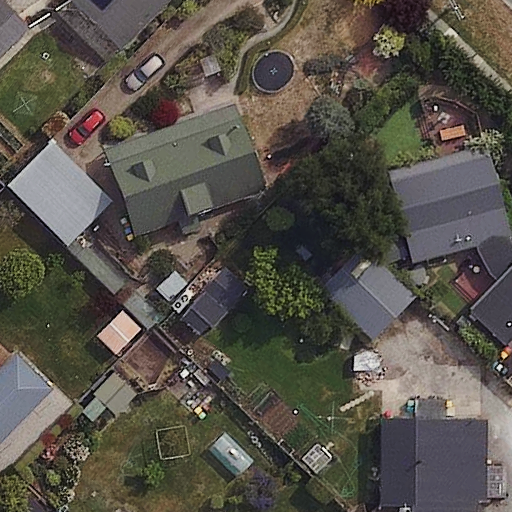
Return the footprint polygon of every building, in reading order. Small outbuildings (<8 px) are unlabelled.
[(0,0),(0,50),(27,26),(2,0),(0,0)] [(64,0),(122,57),(178,0),(64,0)] [(234,104),(99,151),(130,240),(265,194),(234,104)] [(483,145),(384,172),(409,266),(509,240),(483,145)] [(115,208),(52,154),(14,197),(78,252),(115,208)] [(204,243),(156,291),(209,344),(257,296),(204,243)] [(0,458),(58,398),(11,354),(0,365),(0,458)] [(477,357),(412,358),(412,406),(477,406),(477,357)] [(482,511),(482,421),(379,421),(379,507),(407,506),(406,511),(482,511)]
